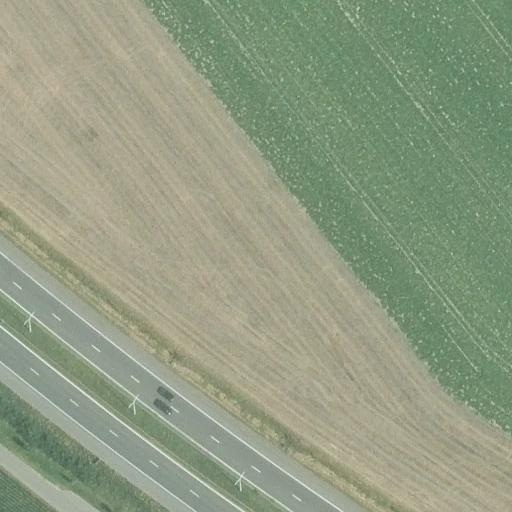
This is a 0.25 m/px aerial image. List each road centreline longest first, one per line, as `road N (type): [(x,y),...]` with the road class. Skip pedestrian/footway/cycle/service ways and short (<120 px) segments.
road 1 (trunk): [(320,511),(0,266)]
road 2 (trunk): [(0,342),(217,511)]
